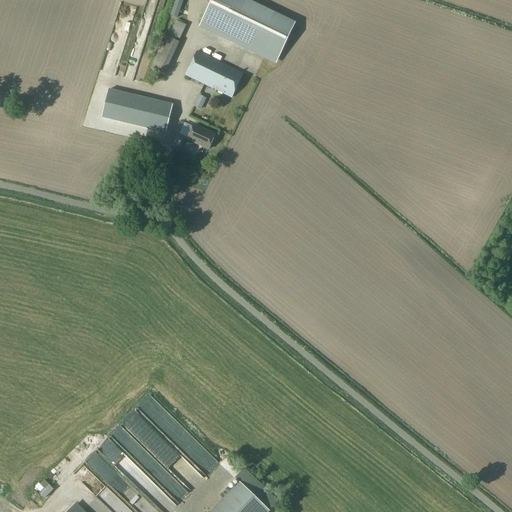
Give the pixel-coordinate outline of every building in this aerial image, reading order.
[(177,18),(183,1),(180,0),(175,0),(170,15),(177,18)] [(293,26),(239,0),(212,0),(201,25),(276,61),(293,26)] [(125,24),(129,10),(117,6),(112,20),(125,24)] [(168,38),(166,36),(151,69),(164,76),(179,43),(178,43),(186,26),(176,21),(168,38)] [(232,97),(243,74),(197,51),(185,75),(232,97)] [(249,68),(247,72),(253,74),(259,58),(251,55),(249,60),(246,59),(243,66),(249,68)] [(108,89),(101,118),(166,133),(173,104),(108,89)] [(28,102),(71,109),(73,99),(29,92),(28,102)] [(55,135),(57,125),(46,123),(44,133),(55,135)] [(208,150),(215,135),(194,126),(187,140),(208,150)] [(106,439),(112,445),(122,435),(116,429),(106,439)] [(131,472),(134,469),(101,438),(94,446),(122,473),(127,468),(131,472)] [(204,475),(191,462),(187,466),(166,445),(156,455),(190,488),(204,475)] [(156,464),(186,492),(189,488),(160,461),(156,464)] [(70,475),(93,495),(90,499),(105,511),(133,511),(126,505),(125,506),(78,466),(70,475)] [(240,483),(211,511),(267,511),(269,511),(240,483)] [(119,493),(125,500),(131,495),(125,487),(119,493)]
